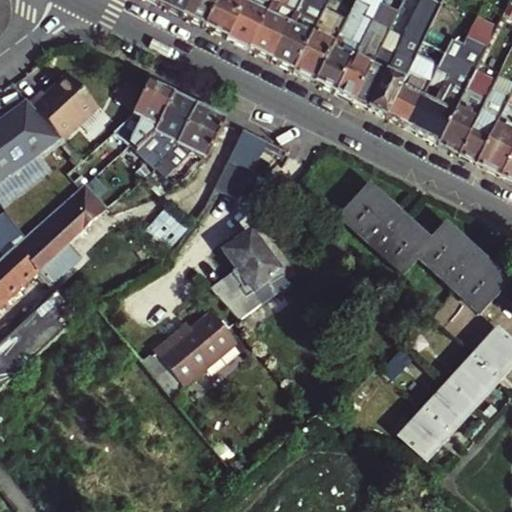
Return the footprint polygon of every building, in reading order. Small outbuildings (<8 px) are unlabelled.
[(164,0),(161,8),(183,19),(192,0),(164,0)] [(192,0),(183,19),(205,30),(220,0),(192,0)] [(228,42),(248,0),(220,0),(205,30),(228,42)] [(248,0),(228,42),(249,53),(275,0),(248,0)] [(272,64),(296,13),(287,8),(290,0),(275,0),(249,53),(272,64)] [(272,64),(294,75),(315,31),(323,16),(313,11),(318,0),(303,0),(296,13),(272,64)] [(303,0),(290,0),(287,8),(296,13),(303,0)] [(318,0),(313,11),(323,16),(330,0),(318,0)] [(367,0),(358,0),(337,43),(316,86),(337,96),(360,49),(351,45),(364,19),(373,3),(367,0)] [(406,41),(390,33),(355,105),(385,121),(412,66),(425,41),(441,8),(424,0),(409,30),(411,32),(406,41)] [(447,52),(457,57),(477,68),(481,61),(494,34),(474,24),(479,16),(446,0),(445,0),(441,8),(425,41),(437,47),(447,52)] [(382,28),(390,33),(396,21),(378,12),(373,24),(370,28),(380,33),(382,28)] [(351,45),(360,49),(370,28),(373,24),(364,19),(351,45)] [(360,49),(337,96),(355,105),(390,33),(382,28),(380,33),(370,28),(360,49)] [(316,86),(337,43),(315,31),(294,75),(316,86)] [(412,66),(424,72),(437,47),(425,41),(412,66)] [(403,130),(437,147),(466,91),(477,68),(457,57),(438,95),(433,104),(423,99),(420,97),(403,130)] [(477,68),(466,91),(487,102),(496,84),(489,80),(493,73),(495,68),(481,61),(477,68)] [(385,121),(403,130),(420,97),(423,99),(428,90),(434,77),(424,72),(412,66),(385,121)] [(496,84),(500,76),(493,73),(489,80),(496,84)] [(487,102),(459,158),(475,166),(508,100),(511,92),(511,82),(500,76),(496,84),(487,102)] [(30,106),(62,144),(99,112),(70,78),(47,97),(44,94),(30,106)] [(126,149),(134,155),(155,136),(175,99),(148,86),(130,123),(128,124),(112,139),(126,149)] [(433,104),(438,95),(428,90),(423,99),(433,104)] [(487,102),(466,91),(437,147),(458,157),(459,158),(487,102)] [(155,136),(134,155),(153,175),(157,171),(181,150),(199,112),(175,99),(155,136)] [(30,106),(24,100),(0,117),(0,188),(62,144),(30,106)] [(489,172),(501,178),(511,154),(511,101),(508,100),(475,166),(489,172)] [(227,126),(199,112),(181,150),(157,171),(167,182),(177,172),(183,175),(198,159),(205,162),(209,164),(227,126)] [(247,136),(218,193),(243,205),(269,155),(292,167),(295,160),(247,136)] [(511,183),(511,154),(501,178),(511,183)] [(103,182),(93,191),(100,198),(110,188),(103,182)] [(0,311),(110,209),(100,198),(93,191),(87,185),(78,193),(23,242),(0,263),(0,389),(72,325),(77,320),(80,318),(80,317),(91,311),(94,310),(96,308),(73,282),(0,346),(0,311)] [(427,248),(374,200),(366,193),(364,195),(340,220),(400,276),(416,260),(451,292),(479,318),(505,288),(450,239),(442,231),(440,233),(427,248)] [(0,252),(1,253),(24,232),(5,211),(0,215),(0,252)] [(209,290),(238,322),(278,292),(273,285),(280,280),(247,237),(221,256),(233,271),(209,290)] [(285,287),(280,280),(273,285),(278,292),(285,287)] [(184,335),(178,328),(151,350),(182,387),(233,345),(208,315),(184,335)] [(472,361),(496,382),(511,364),(511,347),(497,334),(472,361)] [(238,348),(210,368),(216,376),(244,356),(238,348)] [(448,388),(471,409),(496,382),(472,361),(448,388)] [(423,415),(446,436),(471,409),(448,388),(423,415)] [(446,436),(423,415),(399,442),(422,463),(446,436)]
